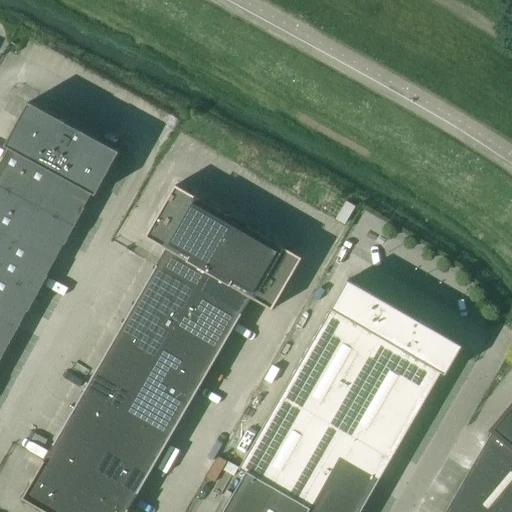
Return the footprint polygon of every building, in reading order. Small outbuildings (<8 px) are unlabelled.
[(94,137),(55,116),(29,102),(28,104),(5,145),(9,148),(50,170),(92,193),(96,195),(118,154),(120,151),(94,137)] [(0,185),(33,203),(50,170),(9,148),(1,163),(0,162),(0,185)] [(84,208),(92,193),(50,170),(33,203),(75,226),(85,208),(84,208)] [(0,228),(14,237),(33,203),(0,185),(0,228)] [(146,236),(167,248),(209,273),(236,227),(227,221),(230,216),(176,185),(146,236)] [(65,244),(75,226),(33,203),(14,237),(56,259),(64,243),(65,244)] [(272,309),(302,258),(248,226),(245,231),(236,227),(209,273),(251,297),(272,309)] [(0,262),(14,237),(0,228),(0,262)] [(47,275),(56,259),(14,237),(0,262),(0,272),(38,293),(48,276),(47,275)] [(167,248),(157,266),(199,290),(209,273),(167,248)] [(157,266),(136,301),(178,326),(189,308),(199,290),(157,266)] [(28,311),(38,293),(0,272),(0,317),(18,327),(27,311),(28,311)] [(251,297),(209,273),(199,290),(241,314),(242,313),(251,297)] [(240,468),(247,472),(310,509),(340,455),(381,478),(442,372),(446,375),(463,346),(348,280),(240,468)] [(189,308),(178,326),(221,350),(241,314),(199,290),(189,308)] [(126,319),(168,344),(178,326),(136,301),(126,319)] [(0,338),(10,344),(18,327),(0,317),(0,338)] [(116,337),(158,361),(168,344),(126,319),(116,337)] [(168,344),(210,368),(221,350),(178,326),(168,344)] [(105,355),(148,379),(158,361),(116,337),(105,355)] [(0,359),(1,360),(10,344),(0,338),(0,359)] [(148,379),(137,397),(127,415),(170,439),(210,368),(168,344),(158,361),(148,379)] [(95,373),(137,397),(148,379),(105,355),(95,373)] [(85,391),(127,415),(137,397),(95,373),(85,391)] [(74,409),(117,433),(127,415),(85,391),(74,409)] [(511,511),(511,407),(494,429),(446,511),(511,511)] [(64,426),(106,451),(117,433),(74,409),(64,426)] [(117,433),(106,451),(149,475),(170,439),(127,415),(117,433)] [(54,444),(96,469),(106,451),(64,426),(54,444)] [(44,462),(86,486),(96,469),(54,444),(44,462)] [(96,469),(139,493),(149,475),(106,451),(96,469)] [(340,455),(310,509),(315,511),(360,511),(381,478),(340,455)] [(22,499),(45,511),(71,511),(86,486),(44,462),(22,499)] [(96,469),(86,486),(129,511),(139,493),(96,469)] [(307,511),(310,509),(247,472),(224,511),(307,511)] [(86,486),(71,511),(128,511),(129,511),(86,486)]
